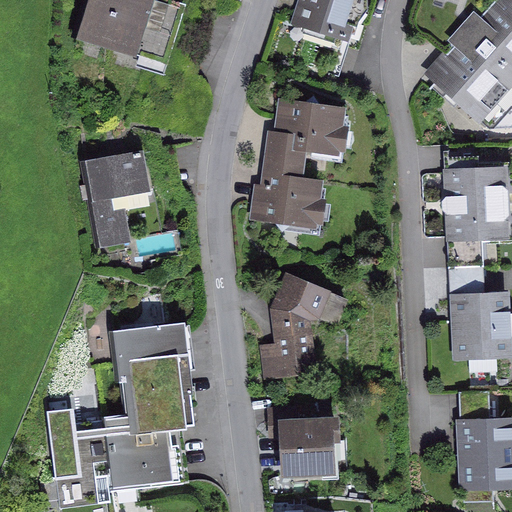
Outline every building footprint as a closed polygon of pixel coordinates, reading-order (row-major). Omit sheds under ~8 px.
[(139,0),(95,0),(84,36),(124,48),(139,0)] [(181,8),(155,0),(139,0),(124,48),(165,61),(181,8)] [(357,0),(299,0),(298,4),(352,20),(357,0)] [(511,0),(484,0),(431,60),(480,104),(511,68),(511,0)] [(271,133),(268,159),(302,163),(304,149),(336,153),(341,112),(280,105),(277,134),(271,133)] [(511,154),(511,149),(455,153),(459,221),(511,217),(511,154)] [(89,164),(103,246),(128,241),(123,215),(112,217),(109,197),(148,191),(142,154),(89,164)] [(302,163),(268,159),(264,188),(258,188),(255,217),(314,224),(319,182),(300,180),(302,163)] [(293,257),(277,289),(281,327),(269,328),(272,359),(320,354),(315,306),(330,276),(293,257)] [(507,278),(457,279),(459,342),(509,340),(507,278)] [(182,310),(117,317),(126,401),(64,408),(70,464),(117,459),(118,474),(189,466),(182,405),(192,404),(182,310)] [(511,401),(460,404),(463,473),(511,471),(511,401)] [(339,473),(336,420),(282,423),(284,475),(339,473)]
